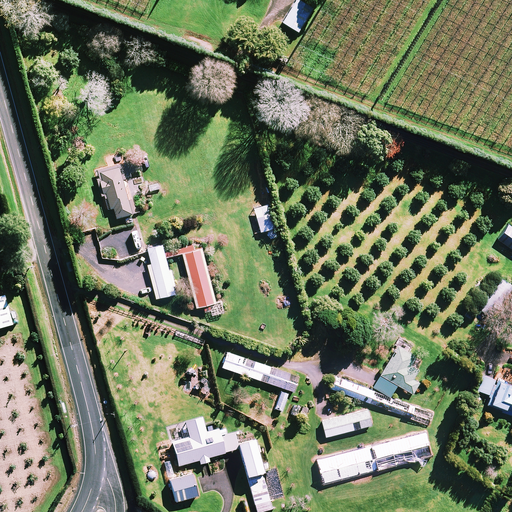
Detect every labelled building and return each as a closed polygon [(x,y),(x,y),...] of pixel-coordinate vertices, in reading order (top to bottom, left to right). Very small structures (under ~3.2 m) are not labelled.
[(313,9),(298,0),(296,0),(282,24),(298,34),(313,9)] [(135,214),(122,163),(95,170),(102,197),(104,196),(108,210),(114,209),(116,219),(135,214)] [(254,210),(259,227),(261,233),(275,229),(268,206),(254,210)] [(511,228),(507,225),(497,240),(511,250),(511,228)] [(164,253),(162,245),(146,250),(150,265),(147,266),(156,300),(175,295),(166,259),(165,258),(181,254),(194,309),(204,307),(205,313),(211,311),(212,316),(223,313),(221,302),(217,303),(205,249),(195,251),(193,244),(184,246),(184,248),(164,253)] [(511,288),(511,286),(499,278),(479,308),(492,317),(511,288)] [(0,330),(13,326),(4,297),(0,297),(0,330)] [(317,339),(313,335),(303,345),(307,349),(317,339)] [(415,357),(409,353),(413,345),(400,338),(395,347),(397,348),(374,387),(392,397),(398,386),(413,395),(419,384),(413,380),(418,371),(410,366),(415,357)] [(298,378),(226,354),(221,369),(293,393),(298,378)] [(492,384),(494,380),(482,376),(477,391),(487,394),(486,396),(490,397),(487,404),(506,411),(505,414),(511,416),(511,383),(497,378),(494,385),(492,384)] [(336,378),(332,389),(370,404),(412,420),(428,426),(433,414),(417,408),(375,392),(336,378)] [(287,396),(280,393),(274,410),(281,413),(287,396)] [(371,426),(367,410),(322,421),(326,437),(371,426)] [(238,451),(237,445),(233,434),(217,438),(214,425),(204,427),(201,418),(184,423),(188,438),(171,443),(178,467),(199,461),(200,466),(209,463),(208,459),(238,451)] [(376,471),(431,457),(425,433),(370,447),(318,460),(323,484),(376,471)] [(237,445),(238,451),(246,480),(261,476),(252,441),(237,445)] [(196,495),(190,473),(168,479),(174,501),(196,495)] [(264,511),(272,510),(263,480),(248,485),(256,511),(264,511)]
